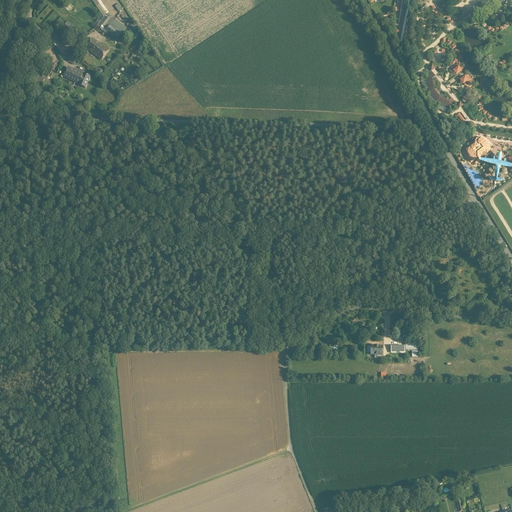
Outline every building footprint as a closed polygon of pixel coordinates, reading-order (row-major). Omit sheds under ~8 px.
[(104,17),(97,26),(102,30),(105,33),(111,24),(115,20),(112,17),(100,0),(91,0),(102,14),(104,17)] [(102,14),(94,24),(95,26),(96,27),(95,29),(103,35),(105,33),(102,30),(97,26),(104,17),(102,14)] [(72,30),(63,23),(55,34),(57,35),(64,40),(72,30)] [(111,24),(105,33),(116,41),(123,33),(111,24)] [(64,40),(57,35),(55,34),(53,37),(62,43),(64,40)] [(92,38),(85,48),(101,60),(108,50),(92,38)] [(77,59),(70,54),(68,56),(75,62),(77,59)] [(451,68),(456,75),(462,71),(458,66),(460,64),(459,62),(451,68)] [(74,70),(68,68),(64,77),(70,80),(74,70)] [(84,73),(78,70),(78,71),(75,69),(74,70),(70,80),(78,84),(85,88),(90,77),(84,74),(84,73)] [(440,97),(434,89),(432,79),(435,77),(432,73),(427,77),(428,92),(436,102),(449,108),(456,104),(452,99),(449,102),(440,97)] [(466,76),(459,79),(461,84),(464,83),(465,85),(473,82),(470,76),(466,77),(466,76)] [(465,121),(460,113),(457,115),(463,123),(465,121)] [(465,151),(465,153),(471,163),(472,164),(476,164),(481,159),(487,153),(490,149),(488,143),(482,137),(482,136),(472,143),(466,148),(465,151)] [(382,346),(371,346),(371,355),(375,355),(375,358),(378,358),(378,355),(382,355),(382,346)]
